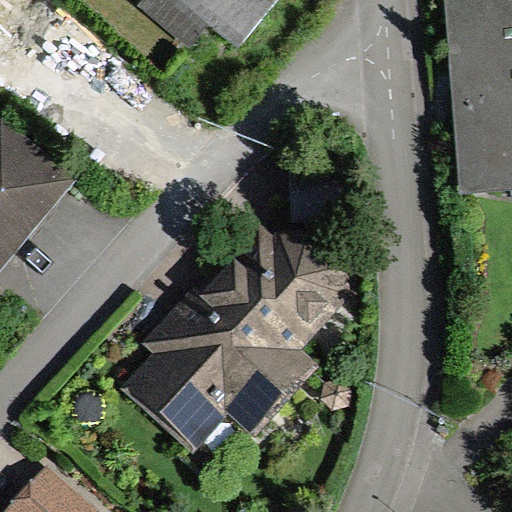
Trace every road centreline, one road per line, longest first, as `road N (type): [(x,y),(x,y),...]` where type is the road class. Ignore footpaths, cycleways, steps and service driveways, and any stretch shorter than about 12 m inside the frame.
road 1 (residential): [(386,52),(321,65),(0,402)]
road 2 (residential): [(396,454),(410,343),(408,220),(386,52)]
